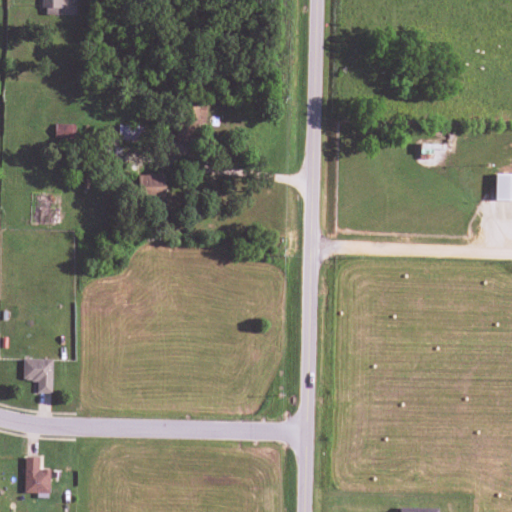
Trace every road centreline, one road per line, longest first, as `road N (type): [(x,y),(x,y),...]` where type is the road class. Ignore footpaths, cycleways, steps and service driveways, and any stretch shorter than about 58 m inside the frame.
road 1 (secondary): [(308,511),(322,0)]
road 2 (residential): [(311,431),(0,416)]
road 3 (residential): [(511,252),(316,251)]
